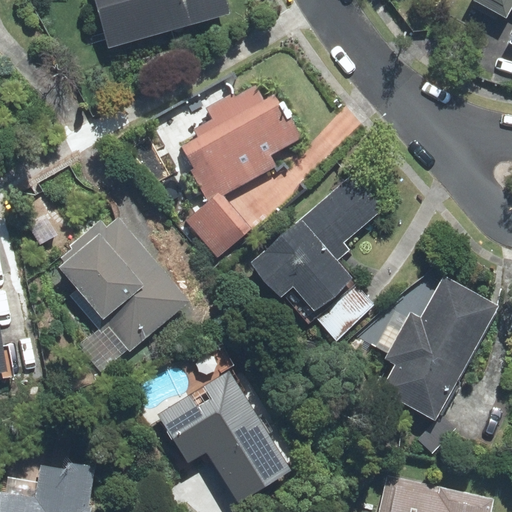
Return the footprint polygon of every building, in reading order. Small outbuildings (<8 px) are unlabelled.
[(209,0),(94,0),(107,49),(215,21),(209,0)] [(511,0),(466,0),(464,5),(495,22),(507,2),(511,4),(511,23),(502,41),(511,47),(511,0)] [(199,145),(178,156),(202,200),(266,166),(262,159),(291,143),(270,103),(260,109),(252,94),(206,118),(210,124),(193,133),(199,145)] [(372,216),(346,184),(245,267),(272,298),(286,287),(308,315),(346,284),(324,256),(372,216)] [(217,204),(188,228),(215,259),(243,235),(217,204)] [(172,310),(114,232),(60,272),(118,350),(172,310)] [(489,316),(441,288),(418,328),(409,322),(385,363),(394,368),(380,393),(428,421),(489,316)] [(274,480),(219,384),(159,418),(185,463),(203,453),(233,504),(274,480)] [(83,511),(88,486),(6,471),(0,503),(0,511),(83,511)] [(483,511),(485,505),(388,483),(381,511),(483,511)]
